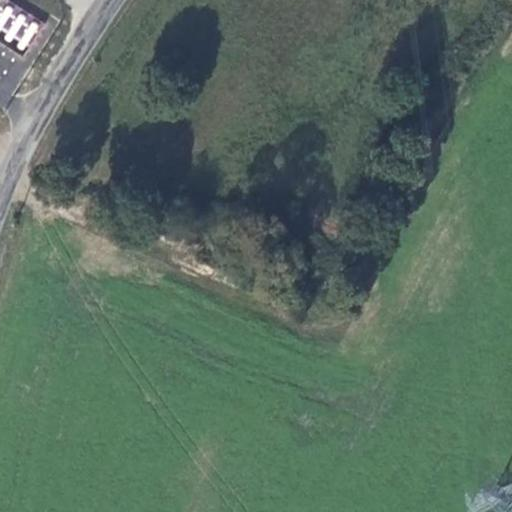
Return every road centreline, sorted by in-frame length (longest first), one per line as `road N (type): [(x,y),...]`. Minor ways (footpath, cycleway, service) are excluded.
road 1 (tertiary): [(0,198),(54,84),(107,0)]
road 2 (track): [(6,184),(161,256)]
